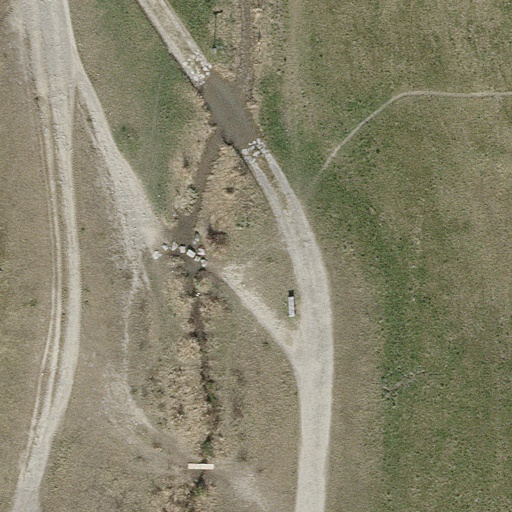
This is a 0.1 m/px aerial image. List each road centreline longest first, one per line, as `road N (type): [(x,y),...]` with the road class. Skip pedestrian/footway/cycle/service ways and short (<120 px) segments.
road 1 (track): [(286,202),(316,286),(317,374),(228,272),(150,220),(58,44),(53,0)]
road 2 (track): [(154,0),(286,202)]
road 3 (track): [(309,511),(317,374)]
